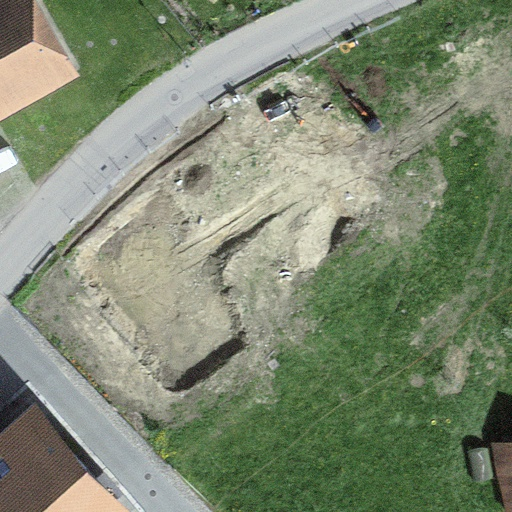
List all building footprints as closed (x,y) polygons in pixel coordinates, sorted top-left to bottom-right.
[(0,0),(0,98),(60,65),(23,0),(0,0)] [(245,145),(169,205),(231,283),(343,194),(361,216),(383,199),(283,74),(225,120),(245,145)] [(154,344),(231,283),(169,205),(92,267),(154,344)] [(0,445),(0,511),(115,511),(31,418),(0,445)] [(511,511),(511,441),(467,451),(479,511),(511,511)]
